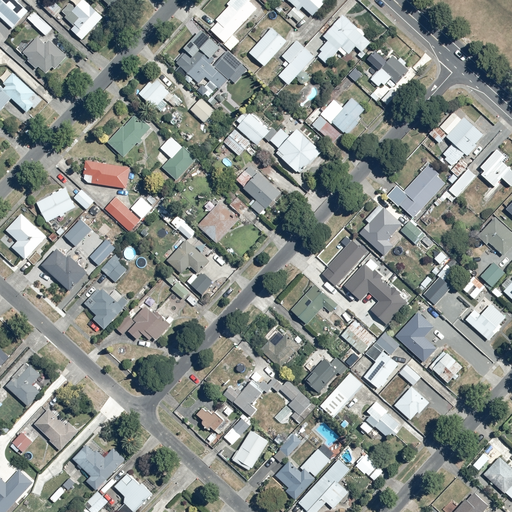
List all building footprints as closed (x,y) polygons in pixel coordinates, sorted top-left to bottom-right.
[(0,0),(0,18),(11,29),(27,11),(15,0),(0,0)] [(52,0),(47,0),(42,6),(53,16),(61,8),(52,0)] [(70,30),(81,40),(102,18),(83,0),(82,0),(74,9),(70,4),(61,12),(75,25),(70,30)] [(225,43),(232,36),(256,9),(247,3),(250,0),(230,0),(226,4),(228,6),(216,20),(218,22),(211,30),(225,43)] [(326,0),(288,0),(300,11),(303,7),(312,16),(326,0)] [(52,28),(34,10),(27,18),(45,36),(52,28)] [(373,43),(341,16),(323,37),(329,44),(318,56),(327,64),(340,48),(348,56),(355,48),(362,54),(373,43)] [(287,41),(270,28),(248,53),(263,67),(287,41)] [(200,30),(174,60),(198,83),(204,78),(218,90),(227,80),(235,86),(248,71),(228,49),(215,62),(211,59),(220,49),(200,30)] [(51,68),(54,69),(66,57),(49,41),(44,45),(36,38),(22,52),(45,74),(51,68)] [(314,57),(297,41),(281,57),(289,64),(278,76),(287,85),(314,57)] [(409,72),(392,57),(374,74),(383,87),(386,83),(391,89),(409,72)] [(34,94),(12,74),(2,85),(5,87),(3,89),(0,86),(0,110),(0,111),(11,100),(25,114),(34,105),(29,101),(34,94)] [(168,93),(154,79),(139,94),(154,109),(168,93)] [(200,97),(188,109),(204,124),(215,111),(200,97)] [(332,122),(347,135),(359,124),(355,121),(364,111),(351,98),(343,109),(334,100),(320,115),(330,124),(332,122)] [(121,127),(107,143),(122,158),(151,129),(135,115),(124,129),(121,127)] [(443,155),(453,165),(464,154),(467,156),(484,137),(463,117),(445,138),(452,146),(443,155)] [(250,143),(234,129),(223,142),(238,156),(250,143)] [(297,129),(289,137),(274,152),(277,153),(299,174),(322,152),(297,129)] [(169,159),(163,168),(176,180),(196,160),(170,137),(159,149),(169,159)] [(502,178),(511,187),(511,185),(511,172),(502,162),(505,158),(498,150),(479,169),(484,173),(482,175),(493,188),(502,178)] [(237,165),(225,153),(215,165),(214,164),(207,171),(222,184),(230,175),(229,174),(237,165)] [(467,167),(460,160),(450,171),(457,177),(467,167)] [(92,184),(126,189),(129,168),(85,161),(83,174),(92,176),(92,184)] [(399,205),(414,218),(446,184),(427,167),(403,193),(407,197),(399,205)] [(474,176),(467,170),(448,191),(455,198),(474,176)] [(244,189),(266,210),(280,194),(257,173),(244,189)] [(65,188),(36,203),(46,223),(75,208),(65,188)] [(94,201),(82,189),(73,197),(85,210),(94,201)] [(134,215),(115,197),(104,208),(123,227),(134,215)] [(219,203),(197,227),(216,245),(239,221),(219,203)] [(365,240),(384,256),(393,246),(388,241),(402,225),(390,214),(365,240)] [(11,248),(24,260),(45,238),(20,215),(5,231),(17,242),(11,248)] [(488,242),(503,256),(511,247),(511,233),(494,216),(475,235),(485,244),(488,242)] [(92,229),(81,218),(65,235),(76,245),(92,229)] [(181,219),(172,228),(178,234),(180,232),(189,240),(196,233),(181,219)] [(424,235),(409,221),(400,231),(415,244),(424,235)] [(343,249),(320,274),(334,287),(367,251),(354,239),(352,241),(346,236),(338,245),(343,249)] [(114,249),(105,240),(89,257),(98,266),(114,249)] [(167,261),(181,274),(188,267),(198,274),(210,263),(186,240),(167,261)] [(41,266),(69,292),(87,273),(68,256),(66,259),(57,250),(41,266)] [(42,257),(36,251),(28,261),(33,266),(42,257)] [(446,257),(441,251),(433,258),(439,264),(446,257)] [(121,257),(116,253),(100,269),(114,283),(126,270),(117,261),(121,257)] [(504,273),(493,262),(485,255),(472,270),(491,287),(504,273)] [(365,265),(345,286),(361,300),(369,292),(380,302),(372,310),(387,324),(407,302),(399,295),(400,293),(393,286),(391,288),(381,279),(382,277),(375,270),(373,272),(365,265)] [(196,278),(193,274),(186,281),(200,295),(211,285),(200,274),(196,278)] [(485,287),(474,276),(469,281),(480,292),(485,287)] [(511,279),(503,291),(511,299),(511,279)] [(179,280),(170,289),(182,301),(191,292),(179,280)] [(338,305),(314,286),(289,310),(305,326),(323,308),(330,313),(338,305)] [(93,320),(103,330),(127,303),(115,291),(110,296),(100,287),(84,304),(96,316),(93,320)] [(503,293),(496,287),(490,292),(498,299),(503,293)] [(465,320),(488,339),(507,319),(492,305),(481,317),(474,310),(465,320)] [(115,329),(123,334),(126,331),(136,340),(142,335),(152,344),(170,325),(153,311),(151,314),(145,307),(133,320),(127,315),(115,329)] [(418,312),(395,336),(423,362),(436,348),(424,337),(434,326),(418,312)] [(351,366),(375,338),(354,320),(340,335),(352,346),(342,358),(351,366)] [(468,339),(459,332),(454,339),(462,346),(468,339)] [(259,352),(280,368),(300,347),(287,335),(274,346),(268,342),(259,352)] [(0,367),(8,358),(0,350),(0,367)] [(444,351),(430,367),(447,384),(463,367),(444,351)] [(365,376),(382,388),(399,363),(382,352),(365,376)] [(306,380),(320,392),(338,373),(324,360),(306,380)] [(348,368),(342,362),(335,369),(341,375),(348,368)] [(420,377),(405,364),(398,372),(413,386),(420,377)] [(6,387),(28,406),(39,393),(31,386),(40,376),(29,367),(17,380),(14,377),(6,387)] [(363,384),(350,372),(319,407),(331,419),(363,384)] [(287,406),(300,417),(310,403),(287,382),(279,392),(291,402),(287,406)] [(241,394),(232,386),(222,396),(251,417),(256,410),(250,406),(263,392),(249,383),(241,394)] [(395,407),(408,420),(416,412),(419,414),(429,403),(411,387),(395,407)] [(365,422),(387,438),(399,424),(374,404),(366,414),(369,416),(365,422)] [(215,434),(217,432),(230,421),(218,411),(213,417),(204,408),(195,417),(215,434)] [(65,426),(47,411),(33,426),(60,451),(78,432),(68,423),(65,426)] [(351,422),(342,414),(335,421),(344,429),(351,422)] [(250,423),(242,416),(225,435),(233,443),(250,423)] [(233,459),(252,467),(269,441),(251,430),(233,459)] [(304,438),(296,431),(273,456),(281,463),(304,438)] [(31,442),(21,433),(11,443),(21,453),(31,442)] [(93,453),(85,446),(72,459),(91,477),(85,482),(95,491),(125,460),(113,449),(103,458),(95,450),(93,453)] [(383,471),(364,453),(354,464),(372,482),(383,471)] [(511,469),(499,458),(483,475),(504,495),(506,493),(511,499),(511,469)] [(286,491),(295,500),(315,480),(304,469),(300,472),(289,461),(275,475),(288,488),(286,491)] [(75,483),(58,467),(46,480),(64,496),(75,483)] [(0,477),(0,511),(7,511),(34,483),(20,470),(7,484),(0,477)] [(134,511),(153,494),(130,474),(114,488),(124,498),(123,505),(117,511),(134,511)] [(325,474),(299,503),(308,511),(317,511),(326,504),(332,510),(349,494),(325,474)] [(52,492),(41,483),(32,493),(43,503),(52,492)] [(97,511),(108,501),(98,491),(83,505),(90,511),(97,511)] [(484,511),(489,506),(474,493),(455,511),(484,511)]
